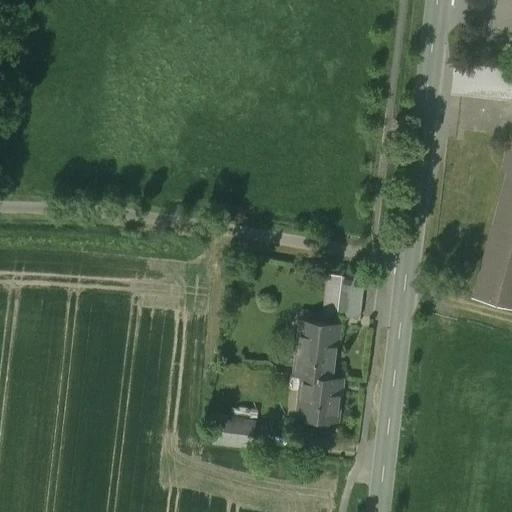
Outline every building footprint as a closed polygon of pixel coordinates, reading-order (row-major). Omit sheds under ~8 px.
[(511,99),(511,138),(503,170),(509,171),(475,297),(511,307),(511,68),(473,64),(456,62),(453,93),(511,99)] [(343,276),(338,315),(361,318),(366,279),(343,276)] [(303,375),(334,378),(340,323),(302,319),(298,353),(302,353),(300,374),(303,375)] [(334,378),(303,375),(301,390),(308,390),(305,418),(338,421),(342,379),(334,378)] [(256,420),(217,415),(213,443),(253,448),(256,420)]
